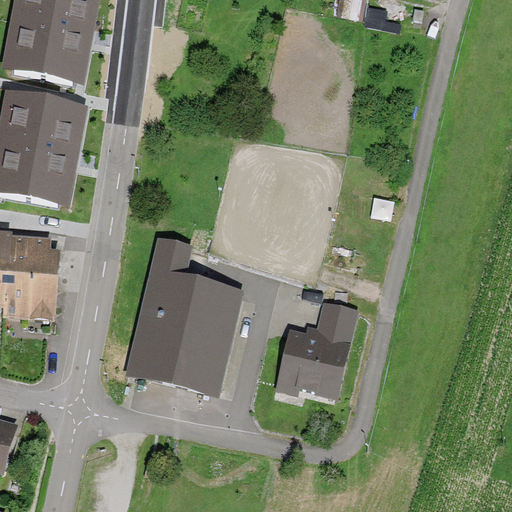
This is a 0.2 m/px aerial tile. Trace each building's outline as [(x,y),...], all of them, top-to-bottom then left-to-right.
[(101,0),(17,0),(4,71),(86,85),(101,0)] [(349,0),(345,24),(368,28),(372,0),(349,0)] [(90,112),(9,97),(0,144),(0,194),(71,209),(90,112)] [(0,307),(5,308),(5,317),(55,320),(60,253),(50,252),(51,241),(12,238),(12,233),(0,232),(0,307)] [(221,396),(245,291),(186,277),(193,248),(160,241),(129,375),(221,396)] [(336,401),(359,310),(326,302),(319,329),(311,327),(310,334),(291,330),(276,392),(300,398),(301,393),(336,401)] [(0,475),(3,477),(18,426),(0,421),(0,475)]
